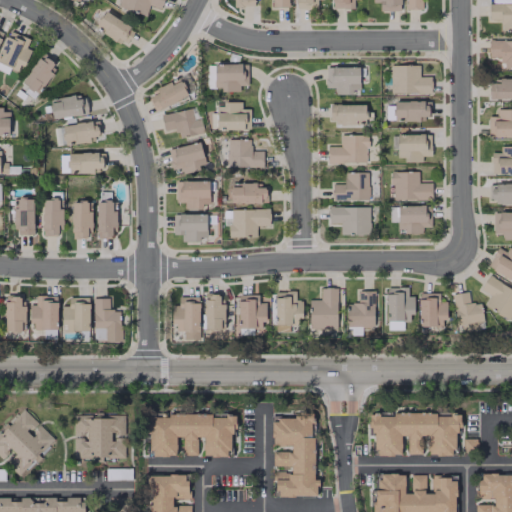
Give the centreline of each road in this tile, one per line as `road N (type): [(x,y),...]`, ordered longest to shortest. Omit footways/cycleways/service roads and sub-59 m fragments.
road 1 (tertiary): [(0,373),(511,371)]
road 2 (residential): [(456,252),(433,263),(0,264)]
road 3 (residential): [(116,88),(145,186),(145,372)]
road 4 (residential): [(194,17),(258,41),(459,40)]
road 5 (residential): [(456,252),(458,0)]
road 6 (residential): [(301,262),(286,95)]
road 7 (residential): [(8,0),(70,36),(116,88)]
road 8 (residential): [(116,88),(162,55),(199,0)]
